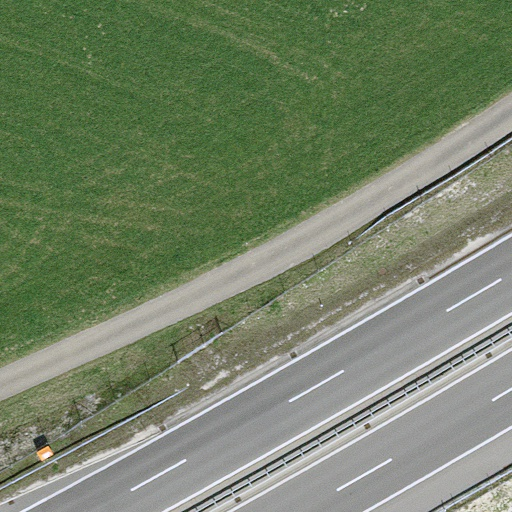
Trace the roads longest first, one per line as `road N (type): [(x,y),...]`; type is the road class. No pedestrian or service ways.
road 1 (track): [(511,121),(311,247),(0,391)]
road 2 (motorway): [(511,271),(91,511)]
road 3 (motorway): [(296,511),(511,388)]
